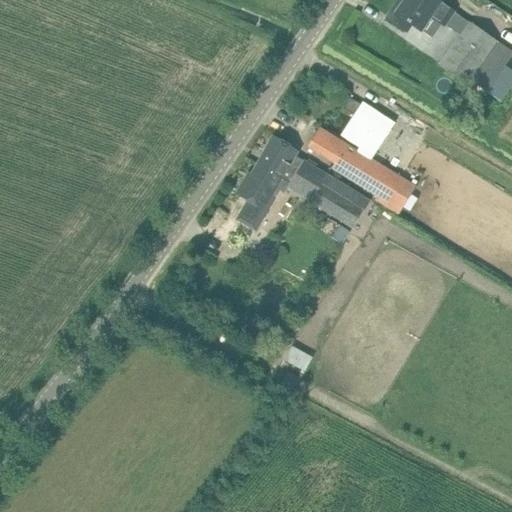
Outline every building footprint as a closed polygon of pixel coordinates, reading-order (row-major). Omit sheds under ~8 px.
[(438,2),(435,0),(398,0),(386,18),(406,32),(410,25),(419,31),(429,15),(443,24),(452,11),(438,2)] [(494,42),(467,23),(437,65),(464,84),(494,42)] [(380,115),(369,108),(348,140),(360,147),(380,115)] [(398,215),(417,183),(318,126),(307,145),(335,161),(332,166),(380,193),(375,201),(398,215)] [(295,155),(298,151),(272,136),(255,166),(289,185),(304,160),(295,155)] [(351,234),(348,232),(367,200),(304,160),(289,185),(255,166),(247,179),(244,178),(235,194),(251,203),(249,207),(264,216),(279,190),(283,193),(287,187),(340,219),(336,225),(328,220),(321,232),(331,238),(324,250),(337,257),(351,234)]
